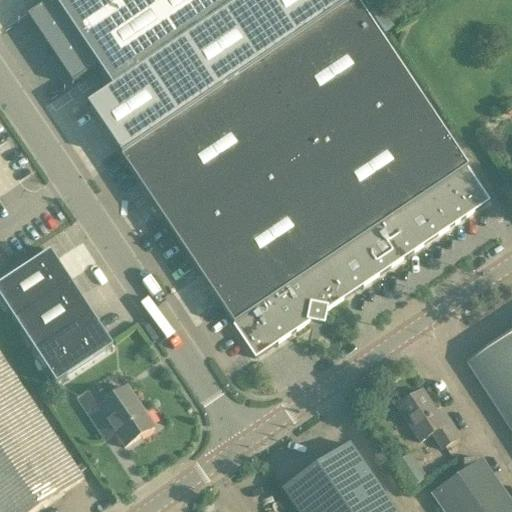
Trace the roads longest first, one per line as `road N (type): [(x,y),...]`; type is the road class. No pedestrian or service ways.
road 1 (unclassified): [(242,443),(0,84)]
road 2 (tertiary): [(242,443),(511,262)]
